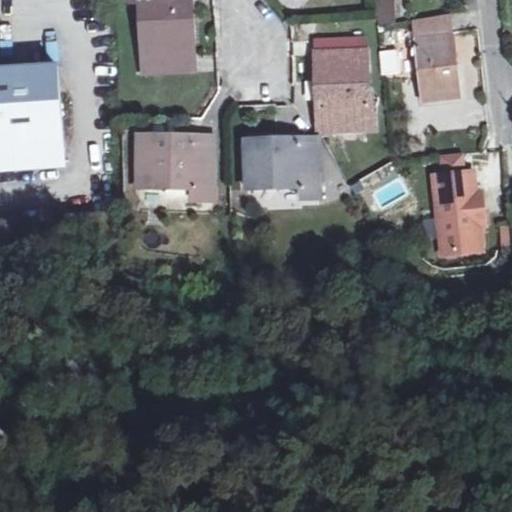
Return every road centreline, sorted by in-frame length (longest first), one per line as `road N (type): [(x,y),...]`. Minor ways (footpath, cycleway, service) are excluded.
road 1 (track): [(511,377),(230,399),(0,433)]
road 2 (residential): [(486,0),(501,136)]
